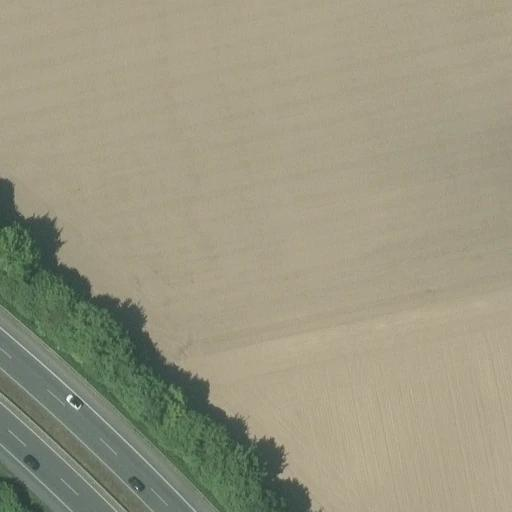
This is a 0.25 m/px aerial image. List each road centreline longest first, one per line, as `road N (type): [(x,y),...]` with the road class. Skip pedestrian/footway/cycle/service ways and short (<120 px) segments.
road 1 (motorway): [(166,511),(0,354)]
road 2 (motorway): [(0,426),(89,511)]
